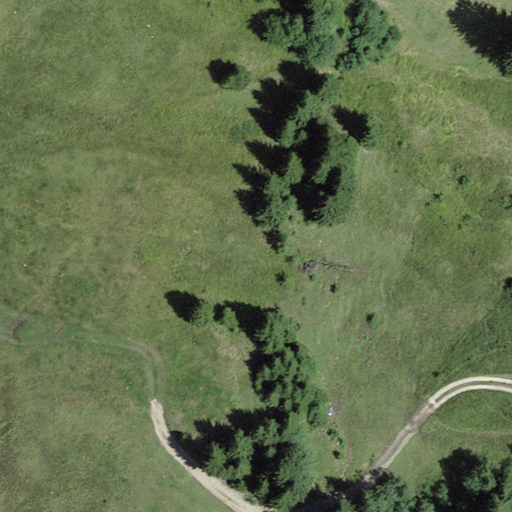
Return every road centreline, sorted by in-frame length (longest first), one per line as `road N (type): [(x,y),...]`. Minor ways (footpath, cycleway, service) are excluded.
road 1 (track): [(0,337),(92,337),(126,354),(144,378),(160,435),(250,511)]
road 2 (track): [(317,511),(377,478),(448,396),(511,394)]
